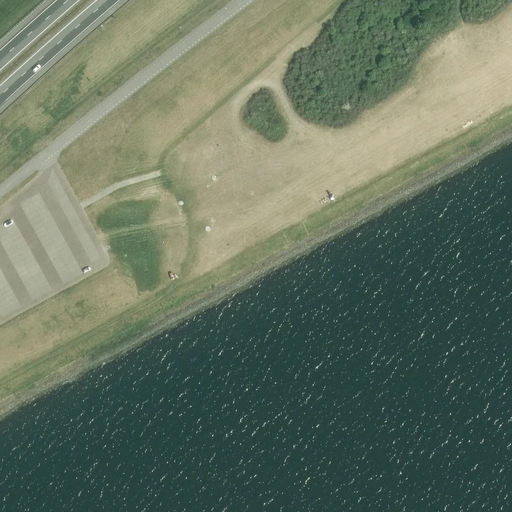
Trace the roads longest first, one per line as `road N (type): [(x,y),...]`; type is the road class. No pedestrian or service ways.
road 1 (unclassified): [(0,191),(245,0)]
road 2 (trunk): [(0,96),(108,0)]
